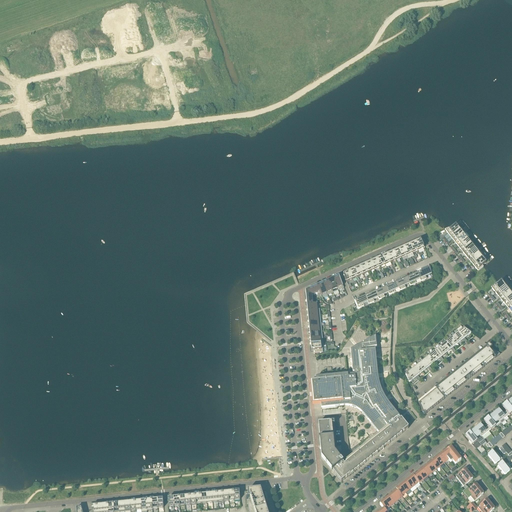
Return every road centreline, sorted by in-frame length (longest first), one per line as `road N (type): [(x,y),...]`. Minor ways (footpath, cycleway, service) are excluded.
road 1 (track): [(0,141),(278,106),(368,49),(395,13),(450,0)]
road 2 (unclassified): [(511,358),(322,511)]
road 3 (residential): [(1,509),(237,484)]
road 4 (unclassified): [(357,511),(511,387)]
road 5 (residential): [(160,51),(23,82),(30,138)]
road 6 (residential): [(441,257),(417,235),(290,291),(287,302)]
road 7 (residential): [(310,476),(295,307),(287,302)]
road 8 (residential): [(287,302),(280,308),(297,477)]
